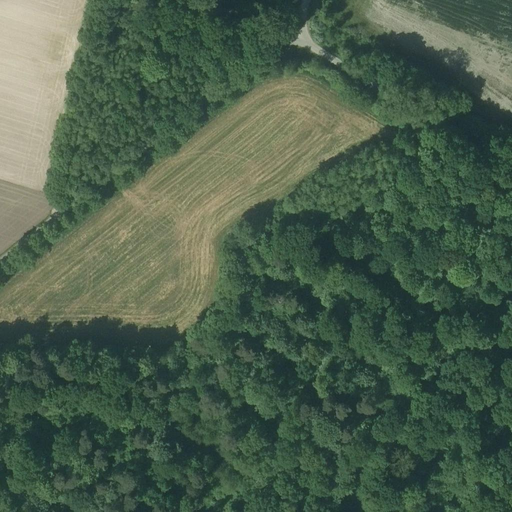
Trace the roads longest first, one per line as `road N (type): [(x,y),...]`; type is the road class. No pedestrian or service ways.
road 1 (unclassified): [(296,26),(253,47),(0,259)]
road 2 (unclassified): [(511,163),(296,26)]
